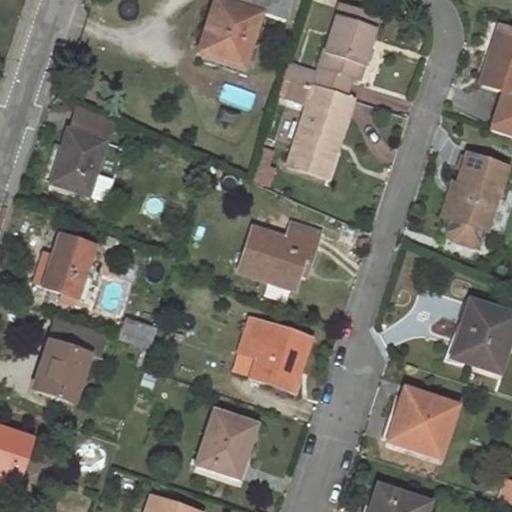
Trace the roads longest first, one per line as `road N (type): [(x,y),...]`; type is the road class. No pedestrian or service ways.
road 1 (residential): [(292,511),(447,46),(434,0)]
road 2 (unclassified): [(0,167),(55,0)]
